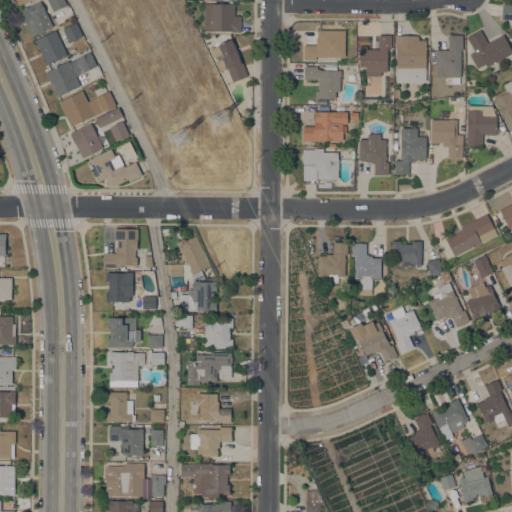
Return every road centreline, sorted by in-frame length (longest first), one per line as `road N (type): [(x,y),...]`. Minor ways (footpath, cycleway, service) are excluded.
road 1 (tertiary): [(511,169),(472,190),(396,209),(0,206)]
road 2 (residential): [(266,511),(274,0)]
road 3 (residential): [(511,336),(328,421),(267,425)]
road 4 (primary): [(61,511),(59,289)]
road 5 (residential): [(275,1),(434,0)]
